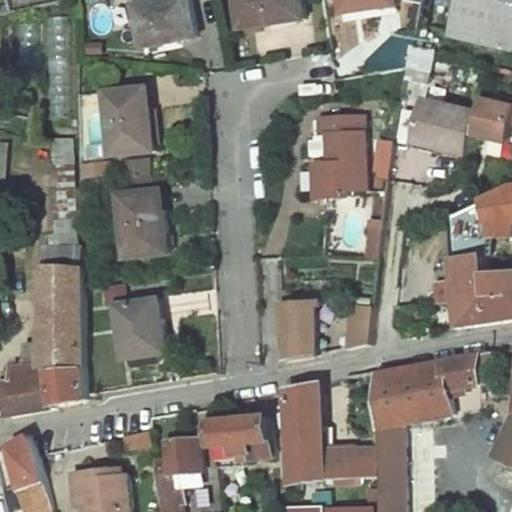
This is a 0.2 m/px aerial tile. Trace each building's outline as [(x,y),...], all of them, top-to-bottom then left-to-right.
[(192,0),(169,0),(139,6),(146,47),(181,41),(180,37),(199,34),(192,0)] [(304,0),(240,0),(244,29),(307,19),(304,0)] [(398,0),(345,0),(347,13),(399,5),(398,0)] [(511,0),(465,0),(457,36),(511,48),(511,0)] [(437,51),(415,46),(409,79),(431,83),(437,51)] [(147,88),(110,93),(117,156),(158,152),(154,107),(150,107),(147,88)] [(417,127),(441,134),(439,140),(469,149),(476,129),(483,107),(428,90),(417,127)] [(483,107),(476,129),(508,139),(511,127),(511,102),(487,95),(483,107)] [(12,105),(1,105),(0,117),(0,136),(10,137),(12,105)] [(372,190),(368,118),(322,119),(323,136),(318,136),(318,141),(313,141),(314,157),(324,156),(331,156),(331,164),(325,165),(327,197),(354,197),(355,190),(372,190)] [(413,139),(438,146),(439,140),(441,134),(417,127),(413,139)] [(0,136),(0,198),(7,198),(10,137),(0,136)] [(511,144),(490,140),(487,154),(511,159),(511,158),(511,144)] [(385,142),(379,170),(392,173),(397,144),(385,142)] [(131,175),(155,172),(153,159),(130,162),(131,175)] [(99,176),(116,174),(115,163),(98,165),(99,176)] [(87,177),(99,176),(98,165),(86,166),(87,177)] [(131,181),(156,179),(155,172),(131,175),(131,181)] [(511,221),(511,186),(511,187),(487,201),(488,222),(511,221)] [(162,191),(123,196),(130,258),(171,254),(167,210),(164,211),(162,191)] [(511,236),(511,221),(488,222),(487,201),(454,219),(455,258),(490,255),(493,254),(495,236),(511,236)] [(384,255),(386,226),(374,226),(372,255),(384,255)] [(86,247),(67,247),(66,268),(87,269),(86,247)] [(511,273),(490,274),(490,255),(455,258),(458,299),(461,327),(511,320),(511,273)] [(66,268),(48,267),(44,368),(15,368),(15,382),(10,383),(14,415),(58,408),(58,406),(90,400),(87,269),(66,268)] [(322,298),(322,303),(285,306),(291,360),(320,355),(322,306),(330,305),(329,297),(322,298)] [(160,301),(122,306),(130,359),(171,352),(166,319),(162,320),(160,301)] [(377,344),(380,308),(358,306),(356,348),(377,344)] [(484,368),(500,369),(500,352),(485,355),(484,368)] [(411,511),(410,424),(460,416),(455,391),(483,385),(484,368),(485,355),(383,373),(384,452),(385,477),(385,511),(411,511)] [(292,389),(296,482),(330,478),(329,454),(326,387),(326,384),(292,389)] [(276,417),(220,423),(222,447),(241,445),(243,454),(257,453),(258,459),(280,457),(276,417)] [(15,445),(32,511),(56,511),(43,457),(34,436),(15,445)] [(204,439),(171,442),(173,459),(158,460),(163,505),(189,503),(188,487),(181,487),(180,473),(207,471),(204,439)] [(385,477),(384,452),(353,453),(353,478),(385,477)] [(353,478),(353,453),(329,454),(330,478),(353,478)] [(136,511),(132,474),(88,479),(91,511),(136,511)]
